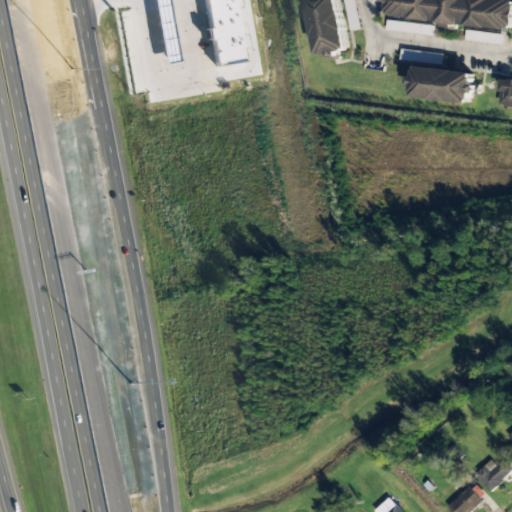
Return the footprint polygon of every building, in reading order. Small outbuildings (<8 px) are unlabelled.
[(165,0),(150,0),(162,64),(175,62),(165,0)] [(203,0),(207,28),(204,29),(206,40),(210,39),(214,66),(242,62),(234,0),(203,0)] [(311,0),(318,55),(331,53),(332,60),(341,59),(340,51),(349,50),(342,0),(311,0)] [(359,29),(355,0),(345,0),(349,31),(359,29)] [(458,24),(511,30),(511,0),(390,0),(389,16),(448,22),(447,29),(457,30),(458,24)] [(435,27),(388,19),(386,29),(434,37),(435,27)] [(476,72),(418,66),(417,77),(410,76),(409,85),(416,86),(414,97),(472,104),(473,93),(480,93),(481,85),(475,84),(476,72)] [(511,107),(511,80),(503,79),(500,106),(511,107)] [(511,467),(504,459),(498,466),(492,459),(475,474),(491,492),(511,473),(511,467)] [(448,507),(452,511),(471,511),(484,501),(471,486),(448,507)] [(375,511),(404,511),(391,497),(375,511)]
